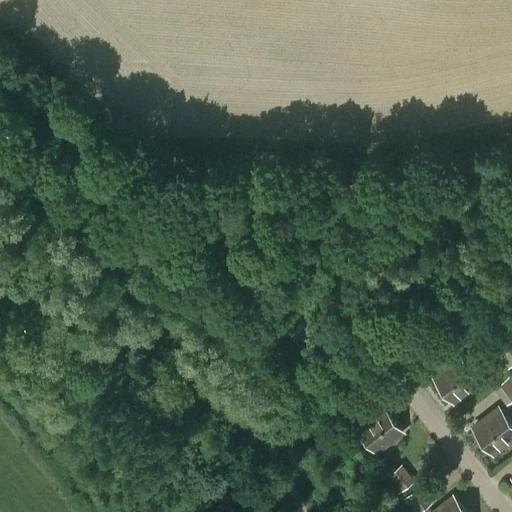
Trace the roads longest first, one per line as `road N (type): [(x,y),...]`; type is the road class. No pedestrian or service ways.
road 1 (track): [(0,62),(55,120),(139,168),(449,192)]
road 2 (track): [(511,181),(449,192),(438,277),(387,339),(396,368),(506,511)]
